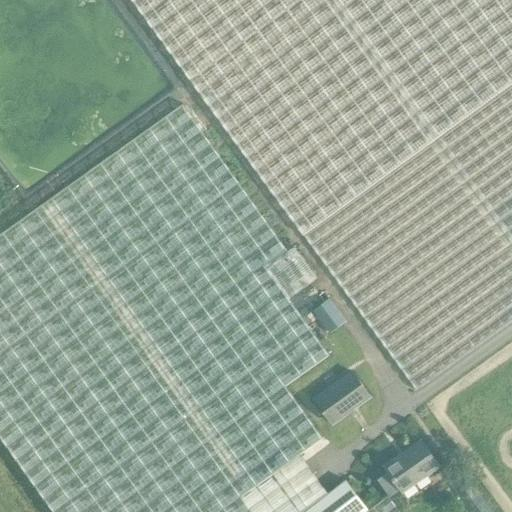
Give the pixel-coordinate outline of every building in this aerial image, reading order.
[(511,0),(132,0),(417,391),(511,323),(511,0)] [(185,108),(0,236),(0,435),(55,511),(399,511),(387,495),(368,509),(364,511),(304,511),(322,498),(328,494),(299,453),(322,437),(285,385),(328,354),(287,297),(265,266),(287,251),(185,108)] [(287,251),(265,266),(287,297),(315,277),(293,246),(287,251)] [(323,323),(329,332),(345,321),(339,312),(329,299),(314,310),(323,323)] [(333,424),(370,397),(353,372),(315,399),(333,424)] [(384,467),(388,473),(378,479),(390,496),(400,490),(402,493),(440,467),(422,440),(384,467)] [(322,498),(304,511),(364,511),(368,509),(346,480),(328,494),(322,498)]
